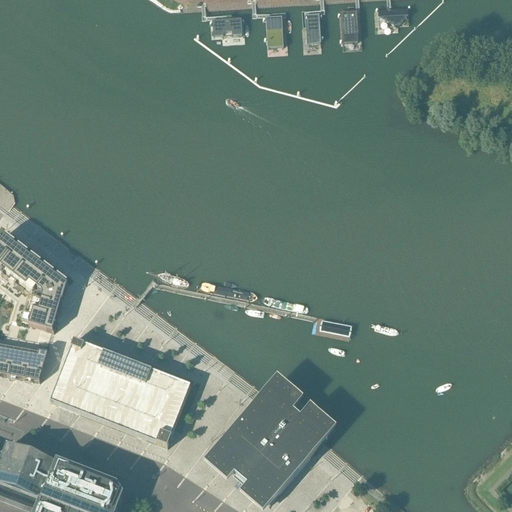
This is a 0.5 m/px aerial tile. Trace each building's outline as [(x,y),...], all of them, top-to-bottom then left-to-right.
[(511,4),(492,1),(489,17),(511,21),(511,4)] [(408,26),(407,10),(377,12),(378,20),(378,28),(396,27),(408,26)] [(356,13),(340,14),(342,45),(343,45),(343,44),(358,44),(358,36),(358,32),(356,13)] [(321,44),(319,16),(305,17),(307,45),(321,44)] [(284,48),(282,18),(266,19),(268,49),(284,48)] [(242,20),(213,22),(214,38),(243,36),(242,20)] [(511,23),(500,21),(497,36),(511,39),(511,23)] [(0,378),(8,380),(40,386),(41,381),(50,350),(46,349),(37,347),(41,333),(54,336),(54,335),(61,310),(63,305),(64,302),(67,289),(66,287),(67,286),(60,280),(58,278),(56,280),(53,277),(54,276),(48,271),(45,268),(43,270),(40,267),(41,266),(35,261),(32,258),(30,260),(27,257),(28,256),(23,251),(19,249),(17,250),(14,248),(15,246),(10,242),(6,239),(5,241),(3,239),(0,242),(0,292),(17,305),(10,329),(6,344),(0,343),(0,378)] [(190,389),(104,356),(85,348),(84,348),(74,344),(71,351),(50,405),(59,409),(73,414),(83,418),(136,439),(142,441),(167,451),(168,451),(172,440),(171,440),(174,432),(175,430),(185,405),(190,390),(191,390),(191,389),(190,389)] [(268,391),(204,466),(227,486),(233,479),(246,490),(240,497),(257,511),(266,511),(326,443),(336,432),(310,409),(298,423),(291,417),(303,403),(277,381),(268,391)] [(0,511),(118,511),(123,500),(117,490),(116,490),(66,470),(60,468),(56,466),(56,467),(42,462),(20,453),(12,450),(8,448),(8,449),(7,450),(8,450),(5,456),(0,453),(0,511)]
